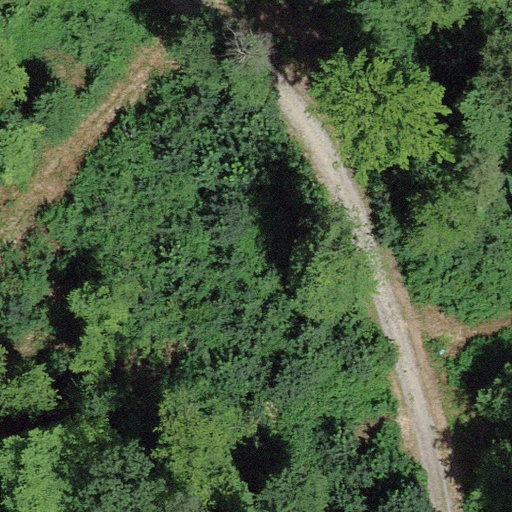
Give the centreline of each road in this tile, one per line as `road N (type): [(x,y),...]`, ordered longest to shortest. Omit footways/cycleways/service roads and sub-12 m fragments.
road 1 (track): [(446,511),(422,392),(353,208),(276,82),(180,0)]
road 2 (track): [(198,16),(68,75),(0,124)]
